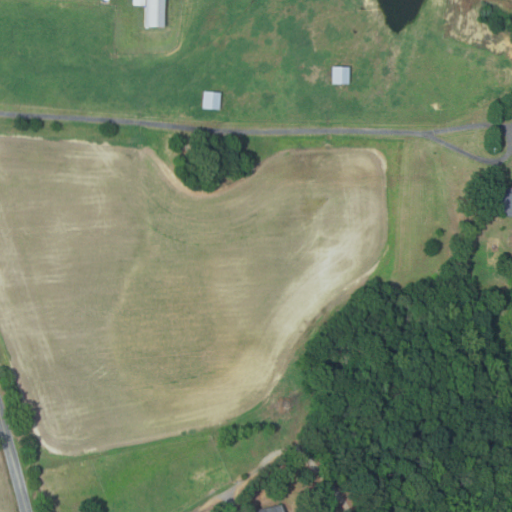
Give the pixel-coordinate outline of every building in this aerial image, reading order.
[(166,0),(165,25),(146,24),(146,0),(166,0)] [(350,65),(350,82),(334,83),(333,66),(350,65)] [(222,91),(221,108),(204,107),(205,90),(222,91)] [(511,215),(504,215),(504,209),(500,209),(501,190),(504,190),(505,186),(511,186),(511,215)] [(488,251),(488,238),(500,238),(500,251),(488,251)]
